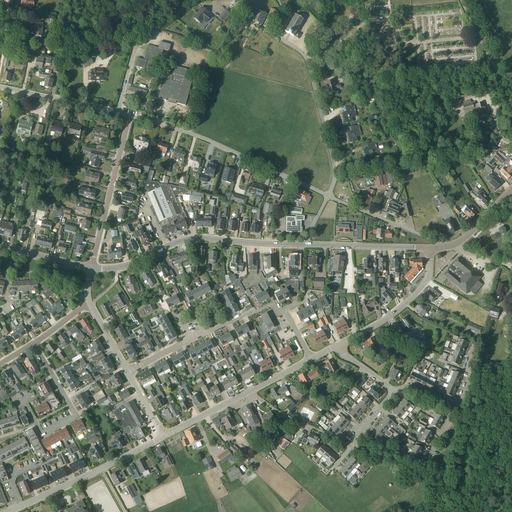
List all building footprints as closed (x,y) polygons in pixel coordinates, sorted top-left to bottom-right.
[(193,18),(196,20),(196,21),(197,22),(198,22),(200,24),(203,21),(206,24),(212,17),(208,14),(209,13),(202,8),(193,18)] [(253,15),(251,20),(262,25),(267,15),(256,9),(253,15)] [(267,19),(274,22),(278,13),(271,9),(267,19)] [(223,24),(231,14),(225,10),(218,19),(223,24)] [(246,11),(243,17),(251,20),(253,15),(246,11)] [(304,20),(295,15),(284,32),(294,38),(298,40),(301,35),(297,33),(304,20)] [(47,31),(42,31),(35,30),(35,37),(41,37),(41,41),(46,42),(47,38),(47,31)] [(145,55),(146,55),(153,57),(161,59),(163,50),(169,52),(171,45),(160,42),(158,48),(147,45),(145,55)] [(42,57),(42,54),(44,55),(45,50),(43,50),(43,48),(37,46),(36,55),(42,57)] [(153,57),(146,55),(145,57),(144,57),(144,59),(145,59),(145,60),(137,58),(135,67),(145,69),(145,67),(150,68),(153,57)] [(37,57),(35,68),(42,70),(44,58),(37,57)] [(85,68),(87,67),(93,64),(90,59),(84,62),(82,63),(85,68)] [(53,60),(51,70),(54,71),(54,72),(58,73),(60,61),(53,60)] [(174,67),(172,77),(164,75),(158,99),(166,101),(166,99),(178,102),(177,104),(185,106),(192,82),(184,80),(186,70),(174,67)] [(91,72),(91,82),(103,81),(103,72),(97,72),(97,69),(92,70),(92,72),(91,72)] [(9,74),(9,72),(5,71),(5,73),(3,81),(9,82),(11,74),(9,74)] [(48,74),(39,73),(38,77),(46,79),(44,87),(51,89),(53,80),(54,75),(51,74),(51,71),(49,71),(48,74)] [(333,82),(326,83),(328,94),(335,92),(335,90),(340,89),(339,85),(334,87),(333,82)] [(463,105),(465,112),(474,109),(475,108),(478,118),(487,115),(484,103),(474,105),(475,106),(473,106),(472,102),(471,102),(463,105)] [(346,114),(340,115),(340,116),(341,115),(343,124),(342,125),(348,124),(348,123),(352,122),(352,121),(350,122),(349,118),(356,116),(354,107),(351,107),(350,104),(344,106),(345,108),(344,108),(345,109),(346,114)] [(18,129),(24,131),(23,134),(30,136),(30,133),(34,133),(34,131),(31,130),(32,124),(31,123),(32,119),(28,118),(27,122),(24,121),(24,122),(20,121),(18,129)] [(50,131),(55,132),(54,134),(55,135),(60,137),(61,136),(62,133),(64,124),(52,121),(50,131)] [(82,127),(70,124),(68,133),(80,136),(82,127)] [(44,126),(36,125),(34,131),(34,133),(34,134),(41,136),(44,126)] [(361,136),(359,126),(349,128),(349,129),(350,128),(351,133),(344,134),(344,135),(346,134),(348,144),(347,144),(353,143),(353,142),(357,141),(355,141),(354,137),(361,136)] [(102,140),(107,141),(109,135),(112,135),(112,132),(109,131),(105,129),(105,130),(95,128),(93,132),(93,134),(92,134),(92,135),(93,135),(92,136),(103,139),(102,140)] [(135,138),(134,144),(143,146),(142,147),(146,148),(147,147),(149,141),(145,140),(145,139),(139,138),(139,139),(135,138)] [(377,152),(375,142),(365,145),(366,145),(367,150),(361,151),(362,151),(364,160),(363,160),(363,161),(369,159),(369,158),(373,157),(372,158),(371,154),(377,152)] [(165,155),(168,147),(159,144),(157,150),(162,151),(161,154),(165,155)] [(185,154),(183,153),(183,151),(176,148),(172,158),(178,160),(178,161),(183,163),(184,160),(183,159),(184,157),(185,156),(184,156),(185,154)] [(105,156),(92,152),(90,157),(93,157),(91,166),(97,168),(98,168),(98,166),(100,159),(103,160),(105,156)] [(511,158),(509,161),(508,160),(506,162),(497,153),(496,154),(495,153),(492,157),(497,162),(497,161),(504,168),(500,172),(501,173),(501,174),(503,176),(503,175),(505,177),(504,177),(506,179),(507,180),(511,175),(511,174),(511,158)] [(194,157),(191,156),(188,166),(195,167),(194,170),(196,171),(197,168),(198,168),(199,165),(200,166),(201,163),(199,163),(200,160),(194,158),(194,157)] [(497,162),(492,157),(490,158),(486,162),(489,166),(494,161),(496,163),(497,162)] [(209,164),(208,164),(204,176),(201,175),(199,181),(207,183),(209,176),(213,177),(214,176),(215,176),(216,172),(215,172),(216,166),(213,165),(213,164),(209,163),(209,164)] [(488,164),(485,167),(491,173),(493,170),(488,164)] [(130,165),(128,173),(140,176),(142,168),(130,165)] [(234,171),(225,169),(222,181),(230,184),(234,171)] [(100,175),(87,172),(84,180),(92,182),(92,181),(98,183),(100,175)] [(492,180),(490,183),(496,189),(494,191),(495,191),(501,184),(497,180),(498,179),(493,174),(489,177),(492,180)] [(375,176),(377,187),(387,186),(385,175),(375,176)] [(125,186),(130,188),(134,189),(137,189),(138,185),(136,184),(136,181),(127,179),(125,186)] [(145,181),(142,190),(146,190),(147,194),(149,198),(153,206),(151,207),(150,209),(153,217),(155,218),(157,223),(159,222),(159,223),(163,221),(165,226),(162,228),(164,232),(166,237),(173,234),(167,220),(170,218),(172,217),(173,217),(168,206),(161,188),(159,185),(159,183),(145,181)] [(186,218),(184,213),(184,212),(183,212),(177,198),(175,199),(174,197),(182,194),(183,196),(189,193),(188,191),(187,192),(186,190),(170,186),(159,183),(159,185),(161,188),(168,206),(173,217),(172,217),(170,218),(167,220),(173,234),(174,235),(178,234),(178,232),(178,234),(181,233),(180,231),(181,231),(182,232),(186,231),(185,229),(187,228),(186,225),(189,223),(186,218)] [(255,196),(259,185),(251,183),(248,194),(255,196)] [(467,194),(468,193),(470,192),(471,192),(466,184),(462,186),(467,194)] [(265,187),(259,185),(255,196),(262,198),(265,187)] [(78,195),(84,196),(94,199),(96,191),(80,187),(78,195)] [(273,188),(270,195),(274,196),(273,199),(278,201),(281,191),(273,188)] [(371,191),(368,189),(365,196),(362,203),(369,206),(372,199),(375,192),(371,191)] [(298,190),(294,196),(301,200),(300,202),(307,206),(311,198),(308,197),(309,195),(298,190)] [(389,190),(385,199),(391,201),(395,192),(389,190)] [(487,197),(481,190),(477,194),(479,196),(477,198),(484,205),(488,201),(486,198),(487,197)] [(123,194),(121,200),(121,203),(125,204),(125,201),(132,203),(133,196),(123,194)] [(439,206),(443,204),(442,204),(446,202),(442,196),(432,201),(436,208),(439,206)] [(389,205),(386,213),(391,215),(395,207),(396,204),(396,203),(391,201),(389,204),(389,205)] [(76,212),(78,212),(85,214),(85,213),(90,214),(92,207),(84,205),(80,204),(79,208),(77,208),(76,212)] [(395,207),(391,215),(396,217),(400,209),(401,207),(396,204),(395,207)] [(463,213),(464,212),(468,216),(469,216),(471,218),(476,214),(468,207),(467,208),(465,206),(461,211),(463,213)] [(124,221),(126,211),(119,209),(118,213),(119,214),(117,219),(121,220),(121,221),(122,221),(124,221)] [(224,215),(218,214),(216,230),(223,231),(224,218),(227,218),(228,210),(224,209),(224,215)] [(286,230),(286,233),(289,233),(289,234),(291,234),(292,233),(297,233),(298,233),(301,230),(301,228),(301,221),(304,221),(304,217),(297,217),(297,218),(289,218),(286,218),(286,224),(286,230)] [(203,218),(203,220),(203,228),(211,228),(211,218),(203,218)] [(81,229),(84,229),(88,230),(90,223),(83,221),(80,220),(79,223),(82,224),(81,229)] [(42,221),(41,228),(51,231),(53,223),(42,221)] [(236,222),(229,221),(228,231),(234,232),(236,222)] [(454,225),(451,221),(445,224),(447,228),(448,228),(451,235),(457,232),(453,225),(454,225)] [(339,226),(338,232),(349,233),(349,232),(349,226),(349,223),(339,223),(339,226)] [(14,225),(7,224),(5,232),(4,236),(11,238),(14,225)] [(142,229),(149,244),(150,244),(151,244),(152,243),(153,242),(149,233),(147,231),(145,225),(141,227),(142,229)] [(141,226),(137,228),(138,231),(140,237),(145,246),(146,246),(148,245),(149,244),(142,229),(141,227),(141,226)] [(20,230),(19,232),(17,241),(24,243),(24,239),(25,239),(27,232),(20,230)] [(373,230),(372,234),(377,235),(377,238),(383,239),(383,237),(383,232),(383,231),(377,230),(373,230)] [(76,234),(73,249),(76,249),(75,254),(77,254),(77,255),(80,256),(80,255),(82,255),(84,248),(81,247),(82,244),(82,242),(84,236),(79,235),(76,234)] [(44,247),(46,239),(38,237),(36,246),(44,247)] [(65,244),(64,245),(63,244),(64,242),(59,241),(58,245),(59,245),(57,251),(65,253),(66,250),(68,250),(69,250),(70,247),(69,245),(65,244)] [(130,245),(128,246),(131,252),(137,250),(134,243),(133,243),(132,241),(129,242),(130,245)] [(196,254),(195,260),(204,261),(204,256),(205,248),(199,248),(198,250),(198,254),(198,255),(196,254)] [(113,250),(114,258),(121,257),(120,249),(113,250)] [(185,253),(178,255),(181,263),(182,263),(184,267),(191,265),(190,260),(187,260),(187,259),(185,253)] [(175,265),(181,263),(178,255),(169,258),(171,264),(174,262),(175,265)] [(231,263),(230,267),(235,268),(234,272),(242,273),(243,265),(240,265),(240,261),(239,261),(240,256),(233,256),(232,263),(231,263)] [(273,257),(273,256),(261,257),(262,268),(261,269),(267,279),(277,274),(275,270),(274,269),(275,269),(275,257),(273,257)] [(289,266),(289,270),(298,270),(298,267),(299,257),(298,257),(298,256),(291,256),(291,257),(291,262),(288,262),(288,266),(289,266)] [(308,265),(313,266),(317,266),(317,269),(317,273),(320,273),(320,257),(316,257),(316,256),(314,256),(314,257),(313,257),(313,259),(308,259),(308,265)] [(333,258),(330,258),(328,276),(332,277),(333,272),(342,273),(343,265),(344,265),(345,257),(334,256),(333,258)] [(453,263),(453,264),(452,263),(447,269),(448,270),(443,275),(466,295),(469,291),(474,295),(482,285),(477,281),(481,277),(458,258),(453,263)] [(375,274),(372,275),(372,270),(370,269),(370,261),(369,261),(369,260),(367,260),(366,261),(363,260),(363,265),(362,268),(356,268),(356,273),(362,273),(365,274),(365,275),(370,275),(370,278),(372,278),(372,288),(378,287),(378,286),(378,284),(377,280),(377,274),(375,274)] [(409,268),(413,268),(404,278),(409,282),(420,271),(420,269),(421,269),(422,268),(422,261),(421,261),(421,260),(418,260),(410,260),(409,268)] [(163,262),(156,266),(159,273),(162,272),(164,275),(163,276),(165,279),(167,278),(169,282),(172,280),(171,279),(174,278),(171,271),(168,272),(163,262)] [(298,271),(298,270),(289,270),(289,276),(289,280),(284,280),(284,281),(286,281),(289,281),(292,281),(298,282),(303,282),(303,271),(298,271)] [(155,284),(148,271),(141,275),(145,281),(147,280),(151,287),(155,284)] [(58,272),(57,278),(69,281),(70,275),(58,272)] [(182,274),(175,278),(178,283),(185,279),(182,274)] [(225,276),(226,282),(226,285),(231,283),(236,280),(234,275),(229,278),(228,275),(225,276)] [(135,280),(134,281),(133,277),(125,280),(127,287),(130,286),(132,293),(139,291),(137,284),(136,284),(135,280)] [(238,284),(241,290),(243,289),(238,279),(233,282),(235,286),(238,284)] [(207,284),(201,287),(205,295),(211,292),(207,284)] [(507,289),(508,287),(505,286),(499,284),(498,290),(497,289),(494,297),(503,299),(503,297),(504,294),(506,294),(507,291),(506,291),(507,289)] [(380,289),(382,294),(382,295),(385,299),(389,303),(394,298),(387,290),(386,291),(384,289),(384,286),(378,286),(378,289),(380,289)] [(201,287),(196,290),(200,297),(205,295),(201,287)] [(279,289),(280,292),(284,300),(285,299),(286,300),(288,298),(290,297),(286,288),(283,290),(282,288),(281,288),(279,289)] [(429,292),(425,297),(431,302),(431,301),(432,303),(436,298),(437,299),(440,296),(435,292),(432,289),(429,292)] [(196,290),(191,293),(195,300),(200,297),(196,290)] [(221,294),(220,294),(223,300),(230,296),(228,290),(221,294)] [(265,291),(260,294),(264,302),(269,299),(265,291)] [(284,300),(280,292),(274,294),(279,303),(280,302),(281,302),(284,301),(283,300),(284,300)] [(191,293),(185,296),(189,303),(195,300),(191,293)] [(130,306),(124,296),(122,297),(120,294),(115,296),(117,299),(108,304),(107,303),(101,306),(107,318),(110,317),(111,320),(115,318),(113,315),(114,315),(109,307),(117,303),(120,309),(125,306),(126,308),(130,306)] [(264,302),(260,294),(255,297),(258,305),(264,302)] [(176,296),(170,299),(174,306),(180,303),(176,296)] [(230,296),(223,300),(226,305),(233,301),(235,300),(234,297),(232,299),(230,296)] [(319,299),(317,300),(317,301),(321,309),(328,305),(324,297),(319,300),(319,299)] [(170,299),(165,302),(169,309),(174,306),(170,299)] [(372,312),(370,308),(371,307),(372,308),(377,305),(374,299),(367,303),(367,302),(359,306),(361,309),(362,309),(365,315),(372,312)] [(52,306),(59,314),(64,309),(63,308),(64,307),(59,300),(54,304),(55,304),(54,305),(52,306)] [(233,301),(226,305),(229,310),(236,306),(238,305),(237,303),(235,304),(233,301)] [(312,303),(309,304),(311,307),(315,314),(314,313),(321,309),(317,301),(312,304),(312,303)] [(418,315),(419,316),(422,318),(424,316),(428,311),(428,310),(429,308),(427,306),(425,308),(420,303),(415,309),(420,313),(418,315)] [(152,304),(147,307),(143,309),(147,315),(155,310),(152,304)] [(51,307),(47,311),(53,318),(59,314),(52,306),(51,307)] [(236,306),(229,310),(231,316),(239,312),(236,306)] [(486,306),(485,311),(489,312),(488,316),(497,319),(500,310),(490,307),(486,306)] [(305,309),(303,310),(304,311),(303,311),(307,318),(315,314),(311,307),(306,310),(305,309)] [(298,312),(296,314),(300,322),(307,318),(303,311),(299,314),(298,312)] [(269,312),(260,316),(264,324),(272,320),(269,315),(270,314),(269,312)] [(138,320),(134,313),(130,316),(133,322),(135,322),(137,325),(141,323),(138,320)] [(36,320),(35,320),(39,326),(45,321),(41,316),(38,318),(37,316),(35,317),(34,318),(36,320)] [(157,320),(156,321),(157,323),(159,322),(161,325),(168,321),(165,316),(158,320),(157,320)] [(407,330),(412,326),(406,317),(401,321),(403,324),(399,327),(403,332),(407,329),(407,330)] [(88,332),(88,331),(90,329),(88,326),(89,325),(85,319),(80,322),(84,328),(81,330),(85,334),(88,332)] [(272,320),(264,324),(268,331),(276,327),(273,322),(274,321),(273,319),(272,320)] [(35,320),(30,324),(34,330),(39,326),(35,320)] [(343,320),(338,322),(343,332),(348,329),(346,325),(343,320)] [(161,325),(159,326),(160,328),(162,327),(164,330),(171,327),(168,321),(161,325)] [(338,322),(333,325),(336,330),(338,334),(343,332),(338,322)] [(482,329),(470,323),(467,329),(479,334),(482,329)] [(15,329),(21,338),(27,334),(21,325),(18,327),(17,328),(15,329)] [(120,328),(115,331),(118,336),(127,331),(127,330),(126,329),(123,330),(123,329),(123,328),(123,327),(123,326),(122,326),(122,325),(121,325),(121,326),(120,326),(120,327),(120,328)] [(246,325),(240,328),(244,335),(249,332),(246,325)] [(77,336),(76,337),(80,342),(84,339),(85,338),(84,337),(81,333),(80,334),(77,331),(78,331),(74,326),(68,331),(72,335),(75,333),(77,336)] [(171,327),(164,330),(167,336),(174,332),(171,327)] [(244,335),(240,328),(235,331),(238,338),(244,335)] [(13,331),(14,334),(11,336),(15,341),(21,338),(15,329),(14,330),(15,330),(13,331)] [(127,331),(118,336),(121,342),(123,341),(128,338),(127,338),(129,337),(130,336),(129,333),(128,332),(127,331)] [(146,331),(141,334),(143,337),(145,340),(146,340),(150,337),(146,332),(146,331)] [(322,331),(317,333),(322,343),(327,340),(322,331)] [(174,332),(167,336),(169,341),(170,341),(176,338),(177,337),(174,332)] [(317,345),(322,343),(317,333),(312,336),(317,345)] [(229,334),(224,336),(227,344),(233,341),(229,334)] [(58,339),(61,343),(64,347),(69,343),(67,340),(63,335),(58,339)] [(224,336),(218,339),(222,347),(227,344),(224,336)] [(426,342),(412,337),(410,343),(423,349),(426,342)] [(367,342),(362,345),(364,349),(370,347),(370,348),(372,350),(377,347),(376,345),(373,338),(370,340),(369,339),(368,340),(368,341),(367,341),(367,342)] [(0,342),(0,345),(2,349),(8,346),(5,340),(0,342)] [(457,345),(465,349),(467,343),(459,340),(457,345)] [(91,352),(101,346),(98,341),(91,344),(93,347),(90,349),(91,352)] [(156,347),(152,341),(148,343),(151,350),(156,347)] [(209,341),(204,344),(208,351),(213,348),(209,341)] [(70,345),(75,352),(78,349),(73,342),(70,345)] [(52,343),(46,347),(51,354),(56,350),(52,343)] [(126,347),(124,348),(127,353),(137,348),(138,347),(137,345),(133,347),(131,344),(126,347)] [(204,344),(199,347),(202,354),(208,351),(204,344)] [(242,351),(240,347),(239,345),(234,348),(236,351),(232,353),(234,356),(237,354),(242,351)] [(457,345),(455,351),(463,354),(465,349),(457,345)] [(104,351),(101,346),(91,352),(92,354),(96,352),(97,355),(104,351)] [(199,347),(193,350),(197,357),(202,354),(199,347)] [(289,347),(284,350),(289,359),(293,356),(289,347)] [(137,348),(127,353),(130,359),(131,358),(137,355),(136,353),(139,351),(137,349),(137,348)] [(193,350),(188,353),(192,360),(197,357),(193,350)] [(249,358),(245,350),(240,353),(244,360),(249,358)] [(284,350),(279,352),(284,362),(289,359),(284,350)] [(463,354),(455,351),(452,357),(461,360),(463,354)] [(184,364),(183,362),(185,361),(182,354),(176,356),(180,363),(181,366),(184,364)] [(218,359),(213,362),(214,364),(223,359),(220,354),(217,356),(218,359)] [(174,366),(180,363),(176,356),(171,359),(174,366)] [(26,365),(27,364),(32,372),(31,373),(33,376),(39,373),(37,370),(38,369),(34,362),(33,362),(30,357),(24,361),(26,365)] [(102,365),(96,368),(97,370),(101,368),(111,362),(110,360),(109,360),(108,357),(105,359),(101,361),(100,361),(102,365)] [(236,364),(232,357),(228,359),(232,366),(236,364)] [(461,360),(452,357),(450,362),(458,366),(461,360)] [(269,358),(264,361),(268,370),(273,368),(269,358)] [(221,368),(226,365),(228,368),(231,366),(227,359),(224,361),(219,364),(221,368)] [(325,363),(329,370),(331,374),(337,371),(335,367),(333,363),(333,364),(331,360),(325,363)] [(81,367),(82,369),(87,366),(84,361),(71,369),(72,370),(73,372),(81,367)] [(263,373),(268,370),(264,361),(259,364),(263,373)] [(102,369),(101,370),(102,372),(104,371),(106,370),(107,372),(113,368),(114,368),(112,365),(113,364),(111,362),(101,368),(102,369)] [(165,362),(160,365),(164,372),(166,371),(169,369),(165,362)] [(204,371),(210,368),(209,366),(207,362),(201,365),(204,371)] [(24,373),(19,364),(13,367),(16,372),(15,372),(18,377),(24,373)] [(60,370),(63,376),(70,372),(72,370),(71,369),(69,365),(60,370)] [(164,372),(160,365),(155,368),(158,375),(164,372)] [(201,365),(198,367),(193,370),(196,375),(204,371),(201,365)] [(245,370),(249,378),(254,375),(250,367),(245,370)] [(393,367),(390,373),(393,375),(391,378),(398,381),(399,379),(400,378),(402,374),(398,371),(399,369),(393,367)] [(145,371),(143,373),(148,383),(155,379),(152,376),(152,375),(149,371),(149,370),(146,372),(145,371)] [(249,378),(245,370),(239,373),(243,381),(249,378)] [(2,375),(5,381),(7,384),(13,380),(11,377),(7,371),(2,375)] [(299,376),(298,377),(300,381),(301,380),(303,384),(304,386),(310,383),(309,381),(308,379),(310,378),(311,380),(318,376),(316,371),(308,375),(309,376),(307,377),(305,373),(299,376)] [(70,372),(63,376),(66,381),(73,377),(71,374),(70,372)] [(454,372),(451,377),(459,381),(462,375),(454,372)] [(148,383),(143,373),(141,374),(142,375),(138,376),(141,382),(143,386),(148,383)] [(412,373),(408,380),(414,383),(418,375),(412,373)] [(112,381),(110,382),(111,384),(120,379),(117,374),(111,377),(113,380),(112,381)] [(230,375),(226,377),(227,378),(228,380),(232,387),(238,384),(234,377),(233,377),(231,378),(230,375)] [(359,379),(353,375),(349,382),(354,386),(359,379)] [(418,375),(414,383),(419,386),(423,378),(418,375)] [(423,378),(419,386),(425,389),(429,381),(430,378),(424,376),(423,378)] [(66,381),(69,386),(76,382),(73,377),(66,381)] [(449,383),(457,386),(459,381),(451,377),(449,383)] [(224,382),(222,383),(225,391),(231,387),(232,387),(228,380),(227,378),(223,380),(224,382)] [(120,379),(111,384),(112,386),(112,387),(115,386),(116,385),(117,388),(123,385),(120,379)] [(429,381),(425,389),(430,391),(434,383),(429,381)] [(39,386),(42,392),(49,387),(47,382),(39,386)] [(79,388),(76,382),(69,386),(72,391),(79,388)] [(288,388),(295,392),(298,387),(292,383),(288,388)] [(449,383),(447,388),(455,392),(457,386),(449,383)] [(18,384),(13,387),(17,393),(22,390),(18,384)] [(214,397),(210,389),(208,385),(202,388),(204,392),(208,400),(214,397)] [(210,389),(214,397),(220,394),(216,386),(210,389)] [(285,386),(277,390),(280,396),(284,398),(287,396),(285,393),(288,392),(285,386)] [(352,389),(350,391),(351,393),(353,391),(357,394),(361,390),(356,386),(353,390),(352,389)] [(378,390),(374,386),(368,393),(376,400),(381,394),(378,391),(378,390)] [(52,392),(49,387),(42,392),(44,397),(45,396),(46,398),(50,396),(49,394),(52,392)] [(455,392),(447,388),(444,394),(452,398),(455,392)] [(276,389),(270,391),(272,395),(272,396),(271,396),(272,398),(273,398),(274,398),(274,399),(275,398),(276,401),(280,399),(281,400),(282,399),(284,398),(280,396),(277,390),(276,389)] [(130,396),(126,390),(118,395),(121,401),(130,396)] [(356,397),(351,393),(350,391),(348,394),(351,397),(354,400),(356,397)] [(46,398),(48,402),(48,401),(50,405),(48,406),(50,410),(52,409),(54,408),(54,409),(58,407),(57,405),(59,403),(57,400),(56,400),(53,394),(52,393),(52,392),(49,394),(50,396),(46,398)] [(87,392),(84,394),(84,393),(76,398),(78,401),(79,404),(90,397),(87,392)] [(159,398),(153,401),(155,404),(156,404),(159,409),(165,405),(163,401),(163,402),(161,400),(166,397),(164,392),(157,395),(159,398)] [(202,403),(198,394),(192,398),(196,406),(202,403)] [(90,397),(79,404),(80,406),(81,406),(83,409),(90,404),(89,401),(91,400),(94,398),(93,395),(90,397)] [(107,400),(105,397),(96,402),(98,406),(107,400)] [(361,401),(367,407),(371,402),(365,397),(362,399),(361,401)] [(180,402),(181,404),(180,405),(184,412),(184,411),(185,412),(187,411),(187,410),(189,409),(187,405),(188,404),(186,401),(185,402),(184,399),(180,402)] [(404,399),(400,404),(407,410),(409,407),(412,410),(414,408),(404,399)] [(48,401),(48,402),(46,402),(40,405),(44,413),(50,410),(48,406),(50,405),(48,401)] [(140,425),(145,423),(133,401),(113,412),(122,430),(128,426),(131,431),(140,425)] [(339,410),(342,406),(337,401),(334,405),(339,410)] [(356,406),(363,411),(367,407),(361,401),(356,406)] [(291,402),(285,408),(290,413),(296,406),(291,402)] [(326,405),(320,402),(317,407),(323,410),(326,405)] [(166,408),(163,410),(164,411),(166,416),(168,420),(169,420),(175,417),(176,416),(177,417),(179,416),(178,415),(179,415),(177,411),(173,404),(167,407),(169,409),(167,410),(166,408)] [(400,404),(396,409),(403,415),(406,412),(408,414),(410,412),(407,410),(400,404)] [(39,416),(44,413),(40,405),(35,408),(39,416)] [(261,427),(259,423),(250,405),(242,409),(253,431),(261,427)] [(352,410),(359,416),(363,411),(356,406),(352,410)] [(300,415),(311,420),(315,413),(304,408),(300,415)] [(346,412),(348,415),(355,420),(359,416),(352,410),(350,408),(346,412)] [(403,415),(396,409),(392,413),(402,422),(404,420),(401,418),(403,415)] [(271,412),(261,417),(264,423),(266,426),(275,422),(274,419),(271,412)] [(228,413),(221,417),(213,421),(217,429),(224,425),(227,430),(230,428),(231,429),(233,428),(233,427),(235,425),(231,416),(230,417),(228,413)] [(338,421),(345,427),(349,422),(339,414),(337,416),(340,418),(338,421)] [(436,414),(433,420),(441,424),(444,419),(444,418),(436,414)] [(17,415),(11,417),(14,427),(20,425),(19,422),(18,418),(17,415)] [(18,418),(19,422),(21,422),(24,427),(29,425),(27,422),(28,421),(25,415),(19,418),(18,418)] [(8,429),(14,427),(11,417),(5,419),(8,429)] [(386,417),(382,421),(389,427),(392,425),(395,427),(396,425),(386,417)] [(0,422),(3,430),(8,429),(5,419),(0,420),(0,422)] [(441,424),(433,420),(430,425),(438,429),(441,424)] [(76,423),(80,431),(81,433),(86,430),(81,421),(76,423)] [(345,427),(338,421),(335,423),(333,421),(331,423),(334,425),(341,432),(345,427)] [(389,427),(382,421),(378,426),(390,436),(392,434),(387,430),(389,427)] [(80,431),(76,423),(71,426),(75,434),(80,431)] [(425,430),(424,429),(425,426),(419,423),(418,426),(421,428),(418,433),(430,439),(433,434),(425,430)] [(140,425),(131,431),(133,434),(135,432),(139,439),(141,438),(147,435),(143,428),(142,427),(140,425)] [(341,432),(334,425),(331,428),(328,425),(327,427),(337,436),(341,432)] [(378,426),(375,431),(382,437),(384,434),(389,438),(390,436),(378,426)] [(194,428),(185,432),(190,444),(199,440),(194,428)] [(28,434),(26,435),(36,455),(39,454),(40,457),(45,454),(43,451),(45,449),(41,442),(39,443),(32,429),(27,432),(28,434)] [(65,429),(60,431),(65,439),(70,437),(65,429)] [(270,434),(272,440),(279,436),(277,431),(273,432),(272,429),(268,431),(270,434)] [(113,439),(115,441),(115,442),(111,444),(114,449),(118,447),(119,449),(120,448),(120,449),(122,448),(122,447),(124,446),(121,438),(119,436),(121,435),(120,432),(118,433),(117,430),(114,432),(115,434),(113,435),(115,438),(113,439)] [(60,431),(56,434),(60,442),(65,439),(60,431)] [(382,437),(375,431),(371,435),(381,444),(382,442),(380,439),(382,437)] [(417,439),(420,441),(427,445),(428,445),(427,445),(430,439),(418,433),(416,437),(418,438),(417,439)] [(56,434),(51,436),(55,444),(60,442),(56,434)] [(305,436),(302,443),(306,445),(308,442),(316,446),(319,441),(319,440),(320,438),(315,436),(310,434),(308,438),(305,436)] [(98,440),(95,435),(88,439),(90,444),(98,440)] [(245,438),(256,450),(259,447),(248,435),(245,438)] [(51,436),(46,439),(50,447),(55,444),(51,436)] [(255,440),(261,448),(265,444),(259,436),(255,440)] [(21,441),(19,442),(24,451),(29,448),(29,447),(24,438),(23,439),(21,439),(21,440),(21,441)] [(46,439),(41,441),(41,442),(45,449),(50,447),(46,439)] [(282,442),(279,446),(284,450),(289,444),(285,440),(283,439),(281,441),(282,442)] [(24,451),(19,442),(18,441),(17,441),(15,442),(15,443),(15,444),(13,445),(18,454),(24,451)] [(237,457),(240,454),(228,442),(226,445),(237,457)] [(18,454),(13,445),(13,444),(12,444),(10,445),(9,446),(10,447),(8,448),(13,457),(18,454)] [(319,459),(322,457),(328,449),(323,445),(317,452),(318,453),(315,455),(319,459)] [(409,445),(407,448),(409,449),(420,455),(422,450),(423,450),(415,445),(414,447),(411,446),(409,445)] [(71,448),(68,450),(69,453),(71,455),(73,454),(78,451),(76,446),(71,448)] [(103,458),(99,451),(97,446),(91,449),(89,451),(92,456),(94,455),(98,461),(103,458)] [(13,457),(8,448),(7,447),(6,447),(4,448),(4,449),(4,450),(2,451),(7,460),(13,457)] [(160,449),(154,452),(157,457),(158,460),(161,458),(165,456),(164,454),(163,454),(160,449)] [(327,461),(333,454),(328,449),(322,457),(327,461)] [(417,460),(420,455),(409,449),(407,453),(410,454),(409,456),(417,460)] [(64,455),(69,453),(68,450),(67,450),(60,454),(60,456),(61,457),(63,460),(65,466),(68,465),(64,455)] [(226,450),(216,458),(221,464),(231,457),(226,450)] [(333,454),(327,461),(331,465),(338,458),(333,454)] [(174,465),(169,455),(165,457),(170,466),(174,465)] [(347,462),(354,468),(358,463),(351,457),(347,462)] [(73,460),(74,463),(79,471),(81,470),(84,468),(80,460),(77,462),(76,459),(73,460)] [(153,467),(149,460),(148,461),(145,463),(142,459),(136,462),(138,468),(137,468),(139,471),(140,471),(142,474),(148,471),(148,470),(153,467)] [(211,461),(203,464),(206,472),(214,468),(211,461)] [(343,467),(350,473),(353,475),(357,470),(354,468),(347,462),(343,467)] [(0,482),(1,484),(8,480),(1,463),(0,463),(0,482)] [(79,471),(74,463),(69,466),(73,474),(76,472),(76,473),(79,471)] [(346,478),(350,473),(343,467),(339,471),(346,478)] [(57,470),(61,480),(61,479),(62,480),(63,479),(67,477),(63,468),(57,470)] [(242,477),(239,470),(238,468),(227,474),(231,482),(242,477)] [(61,480),(57,470),(50,473),(55,483),(58,481),(60,480),(61,480)] [(123,482),(122,479),(125,477),(122,472),(119,474),(118,472),(111,476),(116,486),(123,482)] [(38,479),(42,488),(43,488),(45,487),(49,485),(45,476),(38,479)] [(42,488),(38,479),(32,481),(36,491),(40,489),(42,489),(42,488)] [(25,482),(19,484),(21,490),(28,487),(27,486),(30,485),(28,482),(26,483),(25,482)] [(28,487),(21,490),(24,496),(30,493),(29,490),(31,489),(30,485),(27,486),(28,487)] [(137,495),(132,485),(127,488),(132,498),(137,495)] [(77,506),(67,510),(67,511),(83,511),(82,508),(85,507),(82,500),(76,503),(77,506)]
